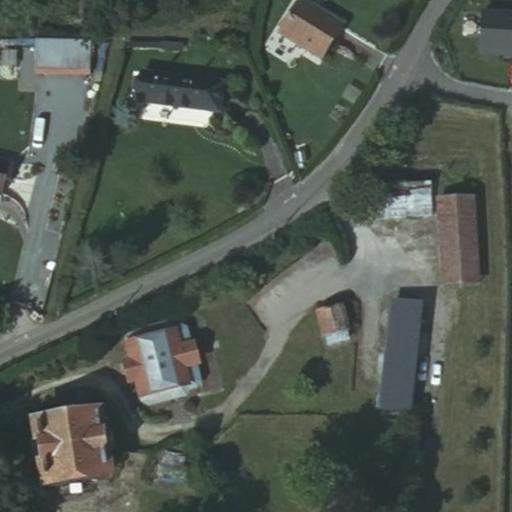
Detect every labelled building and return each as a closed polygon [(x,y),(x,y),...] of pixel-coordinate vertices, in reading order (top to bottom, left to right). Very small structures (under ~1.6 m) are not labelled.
[(344,30),(300,2),(277,40),(319,66),(344,30)] [(478,60),(511,62),(511,8),(480,7),(478,60)] [(63,60),(37,57),(36,70),(61,73),(63,60)] [(82,63),(69,61),(68,74),(80,75),(82,63)] [(224,74),(146,62),(141,98),(218,108),(224,74)] [(471,167),(440,170),(441,187),(444,287),(477,286),(471,167)] [(434,218),(435,187),(368,188),(370,220),(434,218)] [(409,410),(421,304),(392,301),(380,407),(409,410)] [(322,310),(324,328),(343,325),(345,324),(343,307),(322,310)] [(343,325),(324,328),(326,338),(346,337),(343,325)] [(160,333),(126,341),(141,404),(193,392),(191,370),(202,367),(198,341),(184,344),(181,329),(160,333)] [(111,403),(27,417),(40,492),(120,480),(111,403)]
